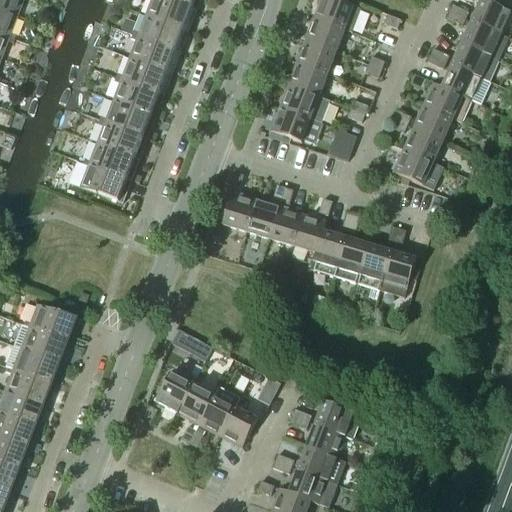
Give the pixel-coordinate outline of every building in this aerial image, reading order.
[(0,0),(0,12),(17,20),(23,2),(29,3),(30,0),(0,0)] [(196,13),(162,0),(150,0),(152,1),(146,18),(188,34),(191,26),(187,24),(191,12),(196,14),(196,13)] [(195,3),(195,0),(162,0),(196,13),(199,5),(195,3)] [(361,12),(353,9),(329,0),(321,0),(314,21),(352,35),(361,12)] [(501,38),(511,15),(482,1),(472,24),(501,38)] [(469,15),(452,8),(449,15),(466,22),(469,15)] [(10,37),(17,20),(0,12),(0,37),(14,43),(16,39),(10,37)] [(466,22),(449,15),(446,21),(463,28),(466,22)] [(397,32),(401,23),(387,17),(384,27),(397,32)] [(178,45),(183,34),(188,36),(188,34),(146,18),(139,36),(134,33),(132,37),(180,56),(183,47),(178,45)] [(352,35),(314,21),(305,44),(335,55),(344,33),(352,35)] [(501,38),(472,24),(462,46),(499,63),(508,41),(501,38)] [(14,43),(0,37),(0,61),(1,62),(7,45),(13,47),(14,43)] [(170,67),(175,55),(180,57),(180,56),(132,37),(131,41),(136,43),(130,61),(172,77),(175,69),(170,67)] [(327,77),(335,55),(305,44),(297,66),(327,77)] [(489,84),(499,63),(462,46),(452,68),(482,81),(489,84)] [(449,59),(433,51),(430,58),(446,66),(449,59)] [(443,72),(446,66),(430,58),(427,65),(443,72)] [(382,73),(385,65),(371,60),(368,67),(382,73)] [(162,88),(167,76),(172,78),(172,77),(130,61),(123,78),(117,76),(116,80),(164,98),(167,90),(162,88)] [(319,100),(327,77),(297,66),(288,88),(319,100)] [(378,81),(382,73),(368,67),(365,76),(378,81)] [(471,104),(482,81),(452,68),(442,90),(463,99),(462,100),(471,104)] [(423,92),(427,83),(414,77),(410,86),(423,92)] [(154,110),(158,98),(163,100),(164,98),(116,80),(114,84),(120,86),(113,104),(155,120),(159,112),(154,110)] [(453,122),(462,100),(463,99),(442,90),(433,86),(423,109),(453,122)] [(321,126),(330,104),(319,100),(288,88),(280,111),(310,122),(321,126)] [(146,131),(150,119),(155,121),(155,120),(113,104),(106,121),(101,119),(100,122),(148,141),(151,133),(146,131)] [(365,117),(368,109),(354,104),(351,112),(365,117)] [(443,144),(453,122),(423,109),(413,131),(443,144)] [(301,146),(310,122),(280,111),(271,134),(301,146)] [(361,125),(365,117),(351,112),(348,120),(361,125)] [(407,128),(411,120),(398,114),(394,122),(407,128)] [(138,152),(142,141),(147,143),(148,141),(100,122),(98,127),(103,129),(97,147),(139,163),(142,154),(138,152)] [(404,136),(407,128),(394,122),(390,130),(404,136)] [(433,166),(443,144),(413,131),(403,153),(433,166)] [(129,174),(134,162),(139,164),(139,163),(97,147),(90,164),(85,162),(83,166),(131,184),(134,176),(129,174)] [(347,164),(350,154),(336,150),(333,159),(347,164)] [(423,189),(433,166),(403,153),(393,175),(423,189)] [(121,195),(126,183),(131,185),(131,184),(83,166),(82,170),(87,172),(80,190),(123,206),(126,197),(121,195)] [(384,182),(387,172),(374,168),(371,177),(384,182)] [(239,192),(244,178),(234,175),(230,189),(235,190),(239,192)] [(281,204),(285,191),(276,188),(272,202),(281,204)] [(289,207),(293,193),(285,191),(281,204),(289,207)] [(247,235),(256,204),(232,196),(223,228),(247,235)] [(328,219),(331,208),(332,205),(323,202),(318,216),(328,219)] [(269,242),(279,211),(256,204),(247,235),(269,242)] [(293,249),(302,218),(279,211),(269,242),(293,249)] [(348,235),(353,218),(346,216),(341,233),(348,235)] [(323,234),(326,225),(302,218),(293,249),(315,256),(316,256),(323,234)] [(355,237),(360,220),(353,218),(348,235),(355,237)] [(394,249),(399,232),(392,230),(387,247),(394,249)] [(401,251),(406,234),(399,232),(394,249),(401,251)] [(334,280),(346,241),(323,234),(316,256),(315,256),(310,273),(334,280)] [(357,287),(369,248),(346,241),(334,280),(357,287)] [(380,294),(392,255),(369,248),(357,287),(380,294)] [(404,301),(416,262),(392,255),(380,294),(404,301)] [(68,336),(72,324),(77,326),(78,324),(35,308),(28,326),(23,324),(21,328),(69,346),(72,338),(68,336)] [(60,357),(64,346),(69,347),(69,346),(21,328),(20,332),(25,334),(19,351),(61,367),(64,359),(60,357)] [(51,379),(56,367),(61,369),(61,367),(19,351),(12,369),(6,366),(5,370),(53,388),(56,380),(51,379)] [(43,400),(48,388),(53,390),(53,388),(5,370),(3,374),(9,376),(2,394),(45,409),(48,402),(43,400)] [(177,417),(193,388),(170,376),(155,405),(177,417)] [(199,428),(214,399),(193,388),(177,417),(199,428)] [(35,421),(40,409),(44,411),(45,409),(2,394),(0,400),(0,417),(37,432),(40,423),(35,421)] [(220,439),(235,411),(214,399),(199,428),(220,439)] [(353,442),(362,419),(324,404),(315,428),(353,442)] [(151,426),(157,413),(149,409),(142,421),(151,426)] [(242,451),(257,422),(235,411),(220,439),(242,451)] [(311,419),(295,412),(292,419),(309,426),(311,419)] [(27,443),(31,431),(36,433),(37,432),(0,417),(0,442),(28,453),(32,445),(27,443)] [(309,426),(292,419),(290,426),(306,432),(309,426)] [(336,462),(337,462),(345,440),(352,443),(353,442),(315,428),(306,450),(336,462)] [(189,446),(195,434),(188,429),(181,442),(189,446)] [(197,450),(203,438),(195,434),(189,446),(197,450)] [(19,464),(23,453),(28,455),(28,453),(0,442),(0,466),(20,475),(23,466),(19,464)] [(337,462),(336,462),(306,450),(298,472),(328,484),(337,488),(346,465),(337,462)] [(236,471),(242,459),(234,454),(227,467),(236,471)] [(292,470),(294,464),(278,457),(275,464),(292,470)] [(289,477),(292,470),(275,464),(272,471),(289,477)] [(11,486),(15,474),(20,476),(20,475),(0,466),(0,491),(12,496),(15,488),(11,486)] [(319,508),(328,484),(298,472),(289,495),(280,492),(310,504),(319,508)] [(270,498),(274,489),(261,484),(257,493),(270,498)] [(2,507),(7,495),(12,497),(12,496),(0,491),(0,511),(6,511),(7,509),(2,507)] [(306,511),(310,504),(280,492),(272,511),(306,511)]
